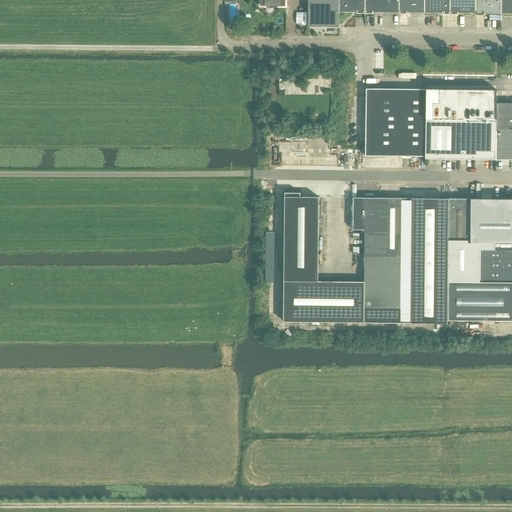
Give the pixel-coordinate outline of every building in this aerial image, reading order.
[(308,0),(308,27),(339,27),(340,13),(365,13),(365,0),(308,0)] [(365,0),(365,13),(366,13),(374,13),(381,13),(399,13),(399,0),(365,0)] [(399,0),(399,13),(407,14),(423,14),(425,14),(424,0),(399,0)] [(424,0),(425,14),(437,14),(442,14),(450,14),(450,0),(424,0)] [(450,0),(450,14),(458,14),(464,14),(475,14),(476,14),(475,0),(450,0)] [(475,0),(476,14),(484,14),(501,14),(501,0),(475,0)] [(511,0),(501,0),(501,14),(504,14),(511,14),(511,0)] [(427,90),(427,94),(427,120),(467,120),(497,120),(498,104),(497,103),(497,92),(497,90),(496,90),(489,90),(469,90),(447,90),(427,89),(427,90)] [(366,124),(365,156),(425,157),(426,157),(426,150),(427,120),(427,94),(426,94),(426,92),(426,90),(421,90),(418,90),(366,90),(366,124)] [(497,120),(497,129),(511,128),(511,103),(498,104),(497,120)] [(426,157),(426,159),(427,159),(433,159),(436,159),(446,159),(456,160),(466,160),(467,160),(476,160),(486,160),(497,160),(497,129),(497,120),(467,120),(427,120),(426,150),(426,157)] [(286,123),(285,157),(365,158),(365,156),(366,147),(366,124),(286,123)] [(497,160),(501,160),(510,160),(511,160),(511,128),(497,129),(497,160)] [(285,196),(284,322),(314,323),(347,323),(364,323),(398,324),(411,324),(412,324),(413,263),(413,246),(413,240),(413,199),(412,199),(409,199),(398,199),(384,198),(378,198),(374,198),(374,197),(375,197),(375,196),(374,196),(365,196),(364,196),(364,197),(365,197),(365,198),(354,198),(353,230),(365,230),(365,263),(365,282),(350,282),(331,282),(318,282),(319,241),(319,197),(301,197),(301,193),(285,193),(285,196)] [(413,263),(412,324),(438,324),(448,324),(448,298),(448,264),(449,199),(447,199),(429,199),(413,199),(413,240),(413,246),(413,263)] [(449,238),(449,241),(469,241),(470,199),(469,199),(462,199),(449,199),(449,219),(449,238)] [(471,199),(471,221),(471,243),(491,244),(495,244),(496,244),(511,243),(511,199),(471,199)] [(449,264),(449,282),(480,282),(480,281),(504,281),(511,280),(511,243),(496,244),(495,244),(491,244),(471,243),(469,243),(469,241),(449,241),(449,264)] [(449,282),(448,321),(473,321),(499,321),(511,321),(511,282),(495,283),(480,283),(480,282),(449,282)]
